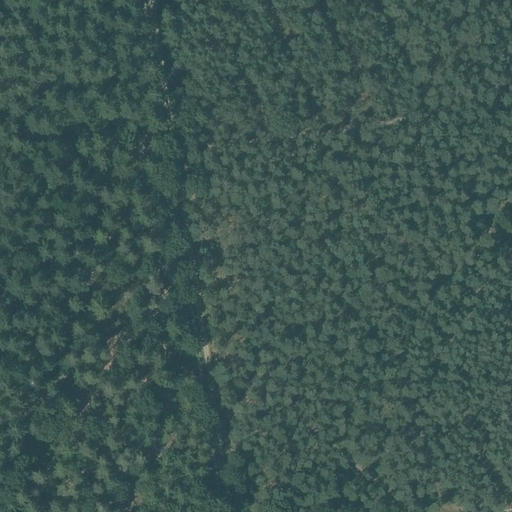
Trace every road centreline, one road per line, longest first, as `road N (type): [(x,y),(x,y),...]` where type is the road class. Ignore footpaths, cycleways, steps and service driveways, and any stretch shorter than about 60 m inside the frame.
road 1 (track): [(215,396),(174,146)]
road 2 (track): [(174,146),(0,162)]
road 3 (track): [(174,146),(154,0)]
